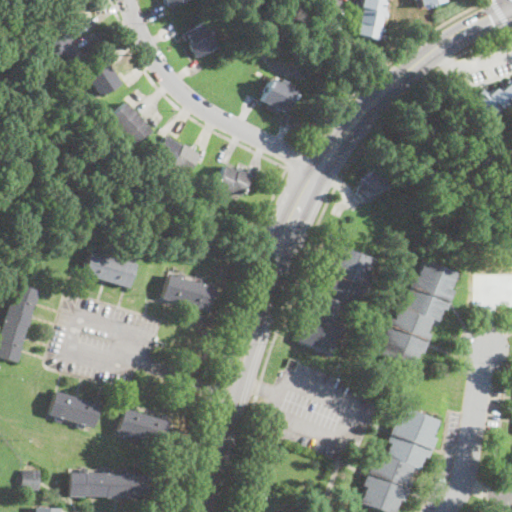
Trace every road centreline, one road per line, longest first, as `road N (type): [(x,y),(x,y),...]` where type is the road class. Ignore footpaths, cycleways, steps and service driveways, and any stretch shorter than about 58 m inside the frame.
road 1 (secondary): [(315,170),(289,210),(237,339),(193,511)]
road 2 (secondary): [(211,511),(246,371),(315,170)]
road 3 (residential): [(127,0),(149,51),(184,94),(315,170)]
road 4 (secondary): [(511,10),(420,61),(364,110),(315,170)]
road 5 (residential): [(486,347),(450,511)]
